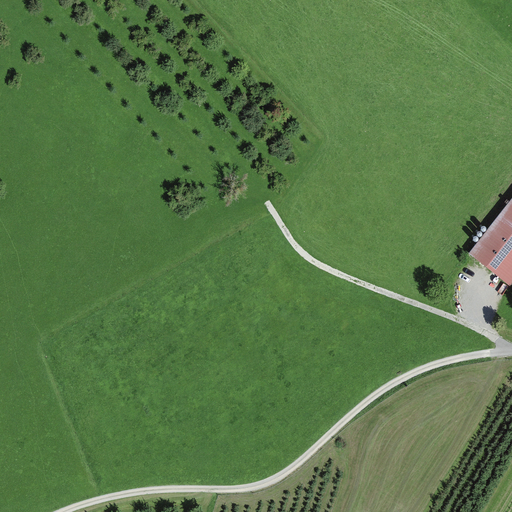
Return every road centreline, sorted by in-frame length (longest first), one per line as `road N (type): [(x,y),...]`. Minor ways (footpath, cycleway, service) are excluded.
road 1 (track): [(351,415),(268,484),(164,489),(63,511)]
road 2 (track): [(266,202),(317,264),(463,321),(508,350)]
road 3 (unclassified): [(351,415),(395,382),(438,364),(511,350)]
